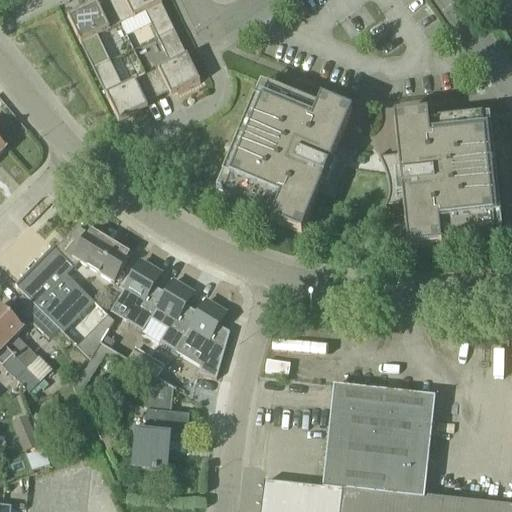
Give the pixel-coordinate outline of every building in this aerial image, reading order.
[(145,14),(158,40),(174,32),(161,7),(161,6),(158,0),(118,0),(110,4),(121,26),(132,20),(145,14)] [(291,10),(299,21),(308,14),(299,3),(291,10)] [(81,46),(93,72),(109,64),(97,38),(109,32),(121,26),(110,4),(92,13),(90,8),(68,19),(80,46),(81,46)] [(158,72),(146,78),(157,100),(175,91),(177,96),(200,85),(186,58),(174,32),(158,40),(170,66),(158,72)] [(109,64),(93,72),(106,97),(106,98),(119,124),(141,113),(139,109),(157,100),(146,78),(135,84),(135,83),(122,90),(109,64)] [(342,172),(351,162),(355,159),(354,156),(351,159),(347,162),(344,166),(332,161),(349,122),(267,88),(261,104),(254,101),(245,123),(252,126),(238,159),(231,156),(222,178),(229,181),(223,196),(304,230),(320,191),(333,196),(334,200),(334,202),(335,201),(335,200),(335,196),(335,191),(336,186),(338,181),(342,172)] [(386,205),(385,208),(386,209),(388,206),(388,204),(402,202),(407,245),(495,235),(493,219),(501,218),(498,194),(490,195),(488,178),(496,177),(496,176),(488,176),(486,160),(494,159),(492,135),(484,136),(482,119),(394,128),(399,171),(386,172),(384,168),(382,163),(378,157),(377,157),(379,161),(381,165),(383,169),(387,180),(388,192),(387,203),(386,205)] [(59,331),(63,335),(95,305),(67,278),(79,265),(120,289),(137,261),(89,232),(87,235),(77,229),(17,290),(23,297),(36,309),(59,332),(59,331)] [(140,264),(117,302),(133,312),(126,325),(142,334),(149,322),(150,322),(165,296),(152,289),(160,276),(140,264)] [(172,284),(150,322),(166,332),(158,344),(175,354),(197,316),(185,308),(192,296),(172,284)] [(49,342),(59,332),(36,309),(23,297),(6,314),(0,308),(0,344),(40,385),(52,373),(39,359),(38,360),(16,339),(23,332),(31,324),(49,342)] [(205,303),(175,354),(174,354),(200,370),(199,378),(217,382),(228,335),(217,328),(225,316),(205,303)] [(0,367),(16,383),(29,396),(40,385),(0,344),(0,367)] [(73,390),(81,409),(89,397),(83,393),(106,356),(115,361),(117,357),(100,347),(90,363),(73,390)] [(151,378),(147,414),(145,436),(135,434),(132,471),(167,475),(170,446),(186,448),(189,418),(170,416),(173,391),(151,378)] [(435,401),(413,398),(334,389),(322,491),(263,484),(259,511),(511,511),(511,508),(424,499),(435,401)] [(40,447),(27,418),(11,424),(24,454),(40,447)] [(115,431),(110,433),(107,425),(95,431),(99,439),(102,438),(110,455),(123,449),(115,431)] [(50,468),(44,451),(26,457),(32,474),(50,468)]
